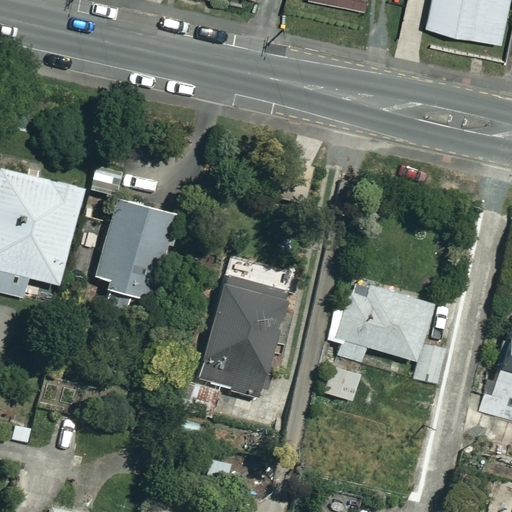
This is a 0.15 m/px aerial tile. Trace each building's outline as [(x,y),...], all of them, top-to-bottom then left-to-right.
[(502,0),(426,0),(422,23),(495,38),(502,0)] [(74,185),(0,167),(0,270),(52,282),(74,185)] [(170,212),(107,197),(88,281),(101,284),(97,304),(132,311),(137,289),(152,293),(170,212)] [(277,288),(216,274),(192,378),(254,392),(277,288)] [(425,301),(347,280),(338,314),(332,313),(325,340),(338,343),(335,354),(361,361),(365,347),(410,359),(425,301)] [(511,316),(504,314),(488,361),(496,363),(481,411),(511,420),(511,316)] [(445,350),(421,341),(407,382),(432,390),(445,350)] [(356,374),(327,364),(318,391),(348,400),(356,374)] [(214,417),(221,390),(177,378),(169,406),(214,417)] [(80,511),(32,501),(29,511),(80,511)] [(189,511),(190,509),(152,501),(149,511),(189,511)]
